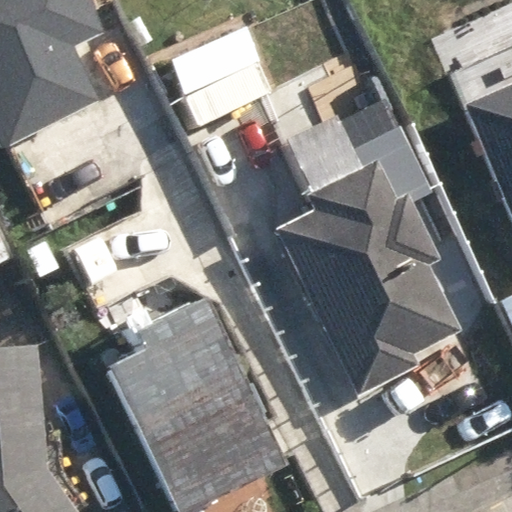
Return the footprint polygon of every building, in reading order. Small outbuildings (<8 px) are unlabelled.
[(0,0),(0,132),(5,143),(102,99),(77,46),(106,33),(90,0),(0,0)] [(511,1),(511,0),(470,0),(503,59),(511,54),(511,1)] [(511,87),(456,113),(511,240),(511,87)] [(272,236),(352,401),(412,373),(406,359),(453,336),(421,268),(432,263),(403,205),(421,195),(391,133),(348,152),(357,170),(297,199),(307,218),(272,236)] [(19,230),(51,295),(135,252),(103,188),(19,230)] [(95,367),(164,511),(183,511),(275,468),(254,425),(268,417),(248,376),(234,383),(195,302),(142,328),(129,303),(108,313),(126,353),(95,367)] [(0,353),(0,511),(67,511),(40,473),(27,351),(0,353)]
